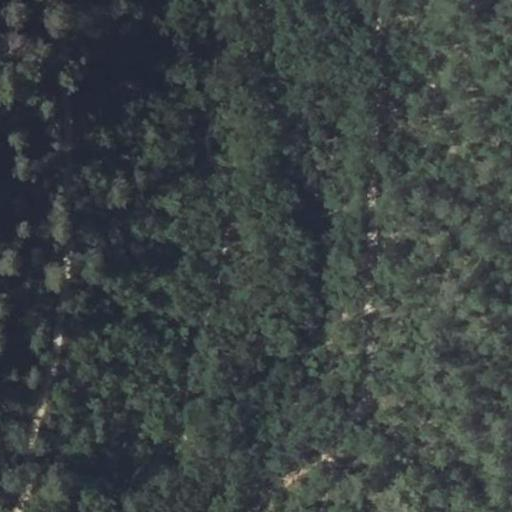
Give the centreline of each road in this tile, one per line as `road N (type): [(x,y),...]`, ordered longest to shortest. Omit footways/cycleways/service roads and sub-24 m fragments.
road 1 (track): [(53,0),(61,119),(57,296),(18,511)]
road 2 (track): [(374,0),(364,398),(318,473)]
